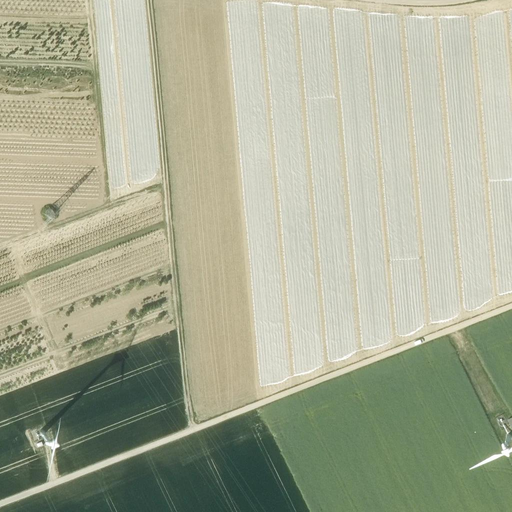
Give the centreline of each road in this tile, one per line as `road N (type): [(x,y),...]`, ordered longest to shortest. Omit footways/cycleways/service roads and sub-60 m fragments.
road 1 (track): [(188,431),(148,0)]
road 2 (track): [(0,249),(165,186)]
